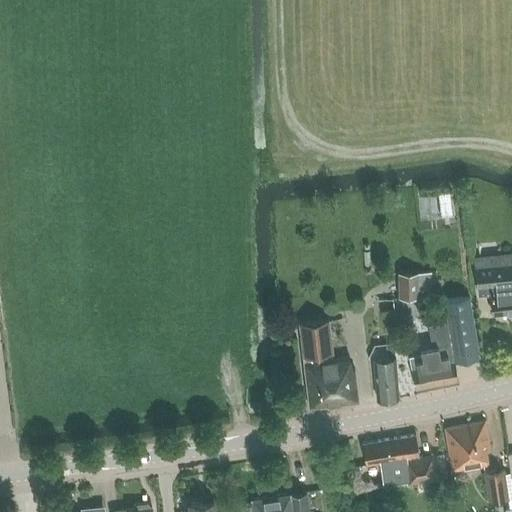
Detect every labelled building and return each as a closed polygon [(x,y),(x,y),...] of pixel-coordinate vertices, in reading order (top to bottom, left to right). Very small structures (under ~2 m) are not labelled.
[(511,252),(475,256),(476,266),(478,294),(490,293),(492,312),(511,309),(511,252)] [(399,297),(432,296),(431,271),(399,272),(399,297)] [(479,355),(469,297),(444,299),(448,321),(428,324),(433,347),(433,352),(409,356),(415,388),(458,379),(455,359),(479,355)] [(309,407),(359,401),(355,368),(351,369),(349,356),(333,358),(329,323),(300,327),(304,361),(309,407)] [(393,356),(391,342),(383,343),(385,357),(373,358),(377,398),(399,396),(395,355),(393,356)] [(485,451),(490,451),(485,420),(445,427),(452,470),(488,464),(485,451)] [(408,483),(437,478),(446,477),(442,452),(419,456),(416,434),(363,443),(366,463),(380,460),(383,483),(408,479),(408,483)] [(489,501),(508,498),(504,468),(484,470),(489,501)] [(152,511),(152,507),(150,494),(137,495),(137,491),(114,494),(116,510),(115,511),(152,511)] [(309,511),(307,491),(290,493),(252,499),(253,511),(309,511)] [(214,511),(213,501),(190,503),(190,509),(183,510),(183,511),(214,511)]
